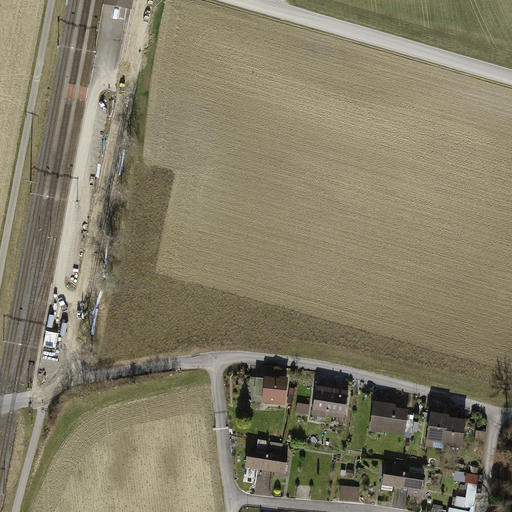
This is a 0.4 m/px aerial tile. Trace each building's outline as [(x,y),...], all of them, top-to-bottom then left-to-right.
[(105,0),(105,5),(133,10),(134,0),(105,0)] [(266,379),(257,378),(255,395),(265,396),(264,401),(284,403),(287,379),(281,378),(281,380),(267,378),(266,379)] [(348,392),(317,387),(314,408),(327,410),(326,414),(344,417),(348,392)] [(393,406),(375,403),(371,427),(405,432),(408,412),(392,410),(393,406)] [(310,407),(298,405),(297,412),(308,414),(310,407)] [(448,417),(431,414),(428,438),(427,438),(426,446),(433,447),(434,438),(445,440),(448,419),(448,417)] [(462,445),(465,421),(448,419),(445,440),(444,442),(462,445)] [(486,432),(477,430),(475,441),(485,442),(486,432)] [(266,470),(268,454),(248,451),(246,464),(256,466),(256,468),(266,470)] [(268,454),(266,470),(275,471),(276,469),(286,470),(288,457),(268,454)] [(402,488),(405,471),(385,468),(382,489),(392,491),(393,486),(402,488)] [(425,474),(405,471),(402,488),(409,489),(408,496),(421,498),(425,474)] [(478,477),(467,476),(466,481),(466,482),(470,482),(466,509),(473,511),(478,477)] [(343,487),(342,497),(359,498),(359,489),(343,487)] [(467,498),(457,497),(456,507),(466,509),(467,498)]
